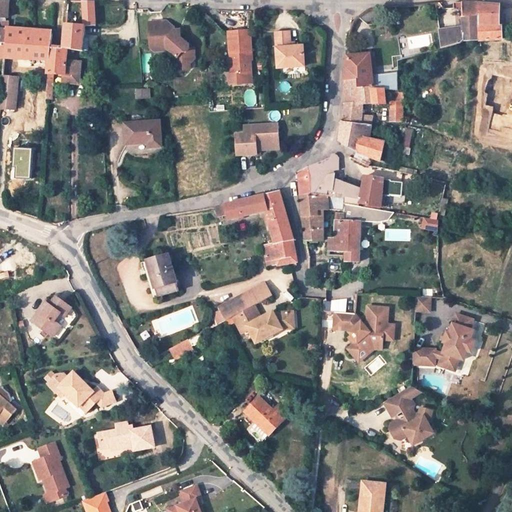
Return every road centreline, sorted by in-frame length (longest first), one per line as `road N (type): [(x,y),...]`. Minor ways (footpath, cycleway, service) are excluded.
road 1 (unclassified): [(64,245),(76,227),(235,193),(295,166),(321,142),(330,119),(330,2)]
road 2 (unclassified): [(284,511),(133,364),(64,245)]
